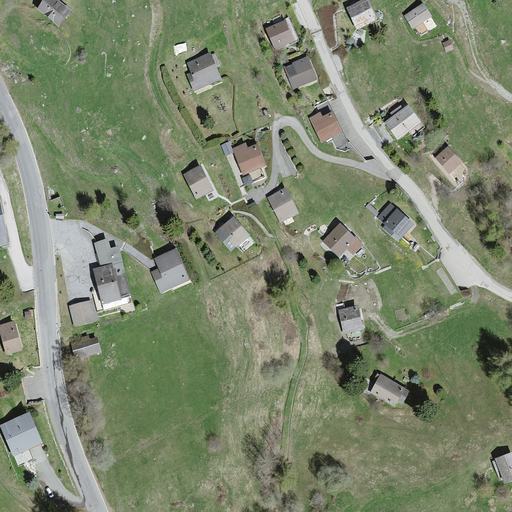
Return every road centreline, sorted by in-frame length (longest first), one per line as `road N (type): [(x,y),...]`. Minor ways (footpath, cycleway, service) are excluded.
road 1 (tertiary): [(0,95),(34,189),(56,394),(98,511)]
road 2 (residential): [(511,295),(463,260),(367,138),(302,0)]
